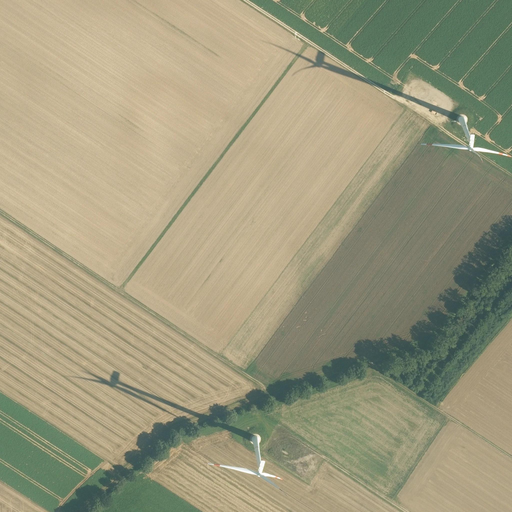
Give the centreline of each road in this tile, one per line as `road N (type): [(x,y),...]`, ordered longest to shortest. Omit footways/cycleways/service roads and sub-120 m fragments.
road 1 (track): [(511,237),(425,340),(273,392),(0,211)]
road 2 (track): [(511,176),(244,0)]
road 3 (track): [(79,511),(172,429),(273,392)]
road 4 (track): [(370,359),(511,458)]
